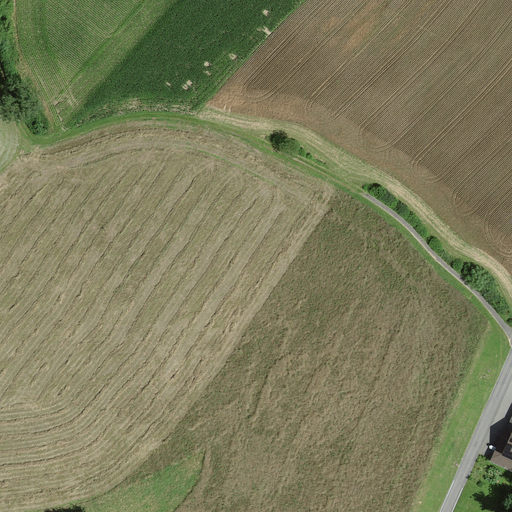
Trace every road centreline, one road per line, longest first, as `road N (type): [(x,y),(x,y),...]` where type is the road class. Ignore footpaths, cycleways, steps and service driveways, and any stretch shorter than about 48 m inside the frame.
road 1 (track): [(0,62),(41,145),(115,122),(198,121),(334,178),(400,219),(511,335)]
road 2 (tertiary): [(511,366),(447,511)]
